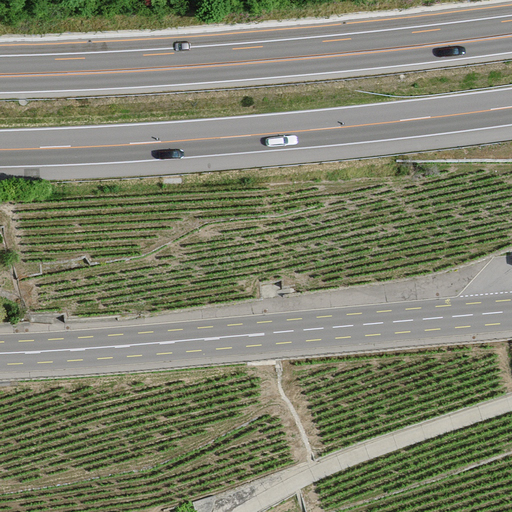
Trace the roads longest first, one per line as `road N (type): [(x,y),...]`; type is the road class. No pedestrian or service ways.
road 1 (motorway): [(0,149),(298,133),(511,107)]
road 2 (motorway): [(511,32),(254,59),(0,72)]
road 3 (primary): [(511,312),(0,352)]
road 4 (track): [(511,404),(407,438),(237,511)]
